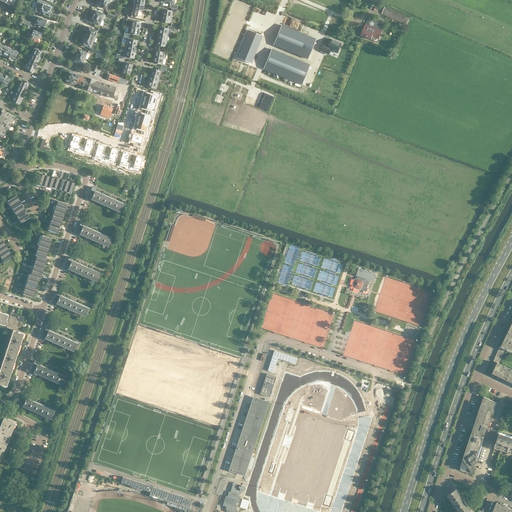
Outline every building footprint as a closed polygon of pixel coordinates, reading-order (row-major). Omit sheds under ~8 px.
[(98,0),(98,2),(98,3),(97,5),(107,9),(108,6),(107,6),(108,3),(100,0),(98,0)] [(174,5),(174,3),(175,0),(173,0),(164,0),(164,1),(170,2),(170,4),(170,8),(172,8),(177,9),(178,6),(174,5)] [(51,7),(43,4),(42,8),(41,8),(39,8),(39,6),(37,5),(36,7),(34,11),(39,12),(39,13),(49,16),(50,12),(50,11),(51,7)] [(162,15),(170,17),(171,14),(172,14),(172,11),(177,12),(177,9),(172,8),(171,11),(168,11),(168,10),(166,10),(163,10),(162,12),(161,13),(161,14),(162,15)] [(407,25),(409,19),(385,8),(382,14),(407,25)] [(143,11),(133,9),(132,9),(131,13),(132,13),(132,15),(142,17),(142,14),(143,14),(143,12),(143,11)] [(93,15),(93,16),(102,20),(104,14),(95,10),(94,13),(93,13),(92,15),(93,15)] [(34,21),(32,25),(34,25),(34,26),(44,30),(46,25),(45,25),(46,20),(35,16),(34,20),(37,21),(37,22),(36,21),(36,22),(34,21)] [(92,17),(91,18),(91,19),(90,21),(101,26),(103,21),(102,20),(93,16),(92,17)] [(368,18),(361,36),(377,42),(378,39),(384,25),(368,18)] [(282,25),(274,44),(308,58),(316,39),(282,25)] [(158,33),(167,35),(167,32),(169,32),(169,29),(174,30),(175,27),(173,27),(171,26),(168,26),(167,29),(164,28),(165,28),(163,27),(163,28),(159,27),(159,30),(158,31),(158,32),(158,33)] [(85,33),(94,36),(95,33),(96,34),(97,31),(88,27),(87,29),(86,29),(85,32),(85,33)] [(249,30),(237,57),(251,63),(262,35),(249,30)] [(29,34),(28,38),(29,39),(39,43),(41,38),(40,38),(41,33),(33,31),(32,35),(31,34),(31,35),(29,34)] [(83,38),(92,42),(93,39),(94,39),(95,37),(94,36),(85,33),(85,35),(84,34),(83,38)] [(92,42),(83,38),(81,41),(82,41),(81,44),(90,48),(89,50),(97,54),(104,57),(105,56),(102,55),(103,52),(96,49),(95,50),(93,49),(94,47),(91,46),(91,45),(90,45),(92,42)] [(323,44),(320,50),(328,54),(330,49),(337,52),(341,43),(330,38),(327,46),(323,44)] [(41,55),(41,56),(42,54),(41,54),(42,52),(40,52),(41,49),(33,46),(29,53),(32,54),(40,58),(41,55)] [(7,48),(4,56),(8,59),(12,51),(7,48)] [(75,55),(84,58),(86,55),(87,56),(88,53),(78,49),(77,51),(77,52),(75,55)] [(272,49),(264,68),(302,84),(310,65),(272,49)] [(135,52),(125,50),(124,50),(123,55),(117,54),(116,58),(119,58),(124,59),(125,59),(126,57),(134,58),(134,56),(135,55),(135,54),(135,53),(135,52)] [(154,54),(153,56),(154,56),(154,57),(162,58),(163,56),(164,56),(165,53),(169,54),(170,51),(165,50),(165,53),(160,52),(160,51),(158,51),(158,52),(155,51),(155,54),(154,54)] [(12,51),(8,59),(13,61),(13,60),(13,61),(17,53),(12,51)] [(29,59),(38,63),(39,60),(39,61),(40,58),(32,54),(29,59)] [(85,59),(84,58),(75,55),(74,58),(75,58),(74,61),(83,64),(85,59)] [(162,64),(163,62),(162,62),(162,58),(154,57),(153,58),(152,60),(153,60),(153,63),(156,63),(156,64),(158,64),(162,64),(161,68),(166,69),(167,65),(162,64)] [(27,64),(36,68),(38,63),(37,63),(38,63),(29,59),(27,64)] [(30,71),(29,72),(32,73),(33,72),(33,73),(33,72),(34,72),(36,68),(27,64),(25,69),(30,71)] [(159,77),(161,72),(165,73),(166,69),(161,68),(160,71),(157,70),(157,69),(155,69),(155,70),(152,69),(151,71),(150,71),(149,73),(150,74),(159,77)] [(79,75),(76,74),(70,72),(67,81),(72,82),(72,84),(74,85),(76,84),(79,76),(79,75)] [(123,84),(125,79),(119,77),(119,78),(110,74),(108,80),(117,83),(117,82),(123,84)] [(148,80),(161,84),(162,83),(158,82),(159,77),(150,74),(149,77),(148,77),(148,79),(148,80)] [(6,75),(2,83),(7,86),(10,79),(10,78),(6,75)] [(85,78),(79,76),(76,84),(82,86),(85,78)] [(85,78),(82,86),(82,88),(113,98),(116,88),(88,78),(88,79),(85,78)] [(148,80),(148,83),(147,83),(146,85),(147,85),(146,88),(153,90),(154,88),(156,89),(158,83),(161,84),(148,80)] [(20,81),(18,86),(27,90),(29,85),(28,85),(28,84),(28,83),(25,82),(25,83),(20,81)] [(27,90),(18,86),(15,91),(24,94),(27,90)] [(15,91),(13,96),(21,99),(22,99),(23,96),(24,94),(15,91)] [(143,96),(142,100),(155,104),(156,97),(158,98),(160,94),(153,92),(152,95),(144,93),(143,96)] [(21,99),(13,96),(12,95),(9,100),(11,101),(19,104),(20,104),(21,102),(21,101),(21,99)] [(116,103),(115,103),(98,97),(95,106),(104,109),(101,117),(109,120),(116,103)] [(142,100),(140,107),(148,109),(147,112),(154,114),(155,110),(153,110),(155,104),(142,100)] [(14,121),(16,117),(5,111),(5,110),(0,108),(0,111),(3,113),(0,118),(0,136),(3,138),(5,135),(3,134),(4,133),(6,134),(7,131),(5,131),(6,129),(10,130),(11,127),(10,126),(10,125),(12,126),(13,124),(12,123),(13,121),(14,121)] [(138,113),(136,120),(149,124),(151,118),(153,118),(154,114),(147,112),(146,116),(138,113)] [(135,124),(135,127),(142,129),(141,132),(148,134),(149,131),(147,130),(149,124),(136,120),(135,124)] [(131,138),(130,141),(136,142),(135,144),(140,146),(140,144),(142,144),(144,138),(147,138),(148,134),(141,132),(140,136),(133,134),(132,134),(131,138)] [(71,141),(69,145),(70,145),(70,148),(76,150),(75,152),(79,153),(81,146),(78,145),(80,137),(79,137),(76,136),(73,135),(72,141),(71,141)] [(81,146),(79,153),(83,154),(84,152),(90,154),(91,149),(92,149),(93,145),(92,145),(93,141),(91,141),(91,140),(87,139),(87,140),(87,139),(84,147),(81,146)] [(96,152),(94,157),(100,159),(100,161),(104,162),(106,155),(102,154),(105,146),(104,146),(100,145),(98,144),(97,148),(95,148),(94,151),(96,152)] [(106,155),(104,162),(107,163),(108,161),(114,163),(116,158),(117,158),(118,154),(117,154),(118,150),(115,149),(112,148),(111,148),(109,156),(106,155)] [(120,160),(119,165),(125,167),(124,169),(128,170),(130,163),(127,162),(129,154),(125,153),(123,152),(121,156),(120,156),(119,159),(120,160)] [(130,163),(128,170),(132,171),(133,169),(139,171),(140,166),(142,166),(143,162),(142,162),(143,158),(140,157),(137,156),(136,156),(134,164),(130,163)] [(40,188),(41,184),(45,175),(39,173),(35,186),(40,188)] [(45,175),(41,184),(47,186),(50,177),(45,175)] [(61,189),(66,191),(70,181),(64,180),(61,189)] [(87,199),(90,200),(91,198),(119,211),(123,204),(95,191),(96,188),(92,186),(91,189),(87,199)] [(8,201),(10,205),(19,200),(16,196),(8,201)] [(19,200),(10,205),(13,210),(22,205),(19,200)] [(56,206),(66,209),(67,204),(58,200),(56,206)] [(25,209),(22,205),(13,210),(16,215),(25,209)] [(66,209),(56,206),(54,211),(64,214),(66,209)] [(16,215),(19,219),(27,214),(25,209),(16,215)] [(64,214),(54,211),(52,216),(62,219),(64,214)] [(27,214),(19,219),(21,223),(30,217),(27,214)] [(111,238),(106,236),(83,226),(84,223),(80,221),(79,224),(80,224),(75,234),(79,235),(80,233),(108,246),(111,238)] [(40,240),(50,243),(52,238),(42,235),(40,240)] [(40,240),(38,245),(48,248),(50,243),(40,240)] [(48,248),(38,245),(37,250),(47,253),(48,248)] [(0,253),(0,255),(2,259),(10,253),(7,248),(0,253)] [(35,255),(47,259),(47,258),(45,258),(47,253),(37,250),(35,255)] [(10,253),(2,259),(4,263),(13,257),(10,253)] [(47,259),(35,255),(37,256),(35,260),(45,264),(47,259)] [(64,268),(67,270),(68,268),(96,281),(100,273),(72,261),(73,258),(69,256),(68,259),(68,260),(64,268)] [(32,270),(42,273),(44,268),(34,265),(32,270)] [(358,276),(369,280),(374,281),(376,274),(359,268),(356,275),(358,276)] [(29,274),(39,277),(40,278),(42,273),(32,270),(30,274),(29,274)] [(29,274),(27,279),(37,282),(39,277),(29,274)] [(369,280),(358,276),(357,278),(354,279),(352,285),(354,288),(359,290),(362,289),(363,291),(365,292),(367,291),(368,289),(367,287),(369,280)] [(26,283),(24,289),(34,292),(36,287),(26,283)] [(34,292),(24,289),(23,294),(32,297),(34,292)] [(60,296),(61,293),(58,291),(57,294),(53,304),(56,305),(56,303),(85,316),(88,309),(60,296)] [(0,323),(5,325),(6,324),(7,322),(8,322),(10,316),(8,315),(9,314),(1,312),(2,310),(0,308),(0,323)] [(6,324),(5,325),(7,326),(6,327),(13,330),(13,329),(17,331),(17,329),(20,330),(24,317),(11,312),(10,316),(8,322),(7,322),(6,324)] [(49,330),(50,328),(46,326),(45,329),(41,339),(44,340),(45,338),(73,351),(77,343),(49,330)] [(13,329),(13,330),(7,347),(18,351),(21,343),(23,344),(23,341),(21,341),(24,333),(23,333),(23,331),(20,330),(17,329),(17,331),(13,329)] [(511,334),(508,332),(501,347),(505,349),(511,352),(511,350),(511,334)] [(7,347),(1,366),(12,370),(15,361),(17,362),(18,359),(16,358),(18,351),(7,347)] [(274,351),(267,371),(273,373),(276,365),(277,361),(281,359),(284,360),(295,364),(297,358),(274,351)] [(66,377),(41,366),(38,364),(39,362),(35,360),(34,363),(30,372),(33,374),(34,372),(62,385),(66,377)] [(497,362),(492,373),(499,376),(505,366),(499,363),(497,362)] [(0,385),(5,387),(6,386),(7,386),(9,378),(11,379),(12,377),(10,376),(12,370),(1,366),(0,369),(0,383),(0,384),(0,385)] [(511,369),(505,366),(499,376),(507,380),(511,369)] [(266,374),(263,383),(265,384),(264,385),(263,385),(260,394),(269,397),(272,390),(271,388),(271,386),(273,386),(276,377),(266,374)] [(23,406),(51,419),(55,411),(27,398),(28,396),(24,394),(23,397),(19,407),(22,408),(23,406)] [(253,396),(228,471),(244,476),(269,402),(253,396)] [(473,429),(471,433),(484,437),(486,438),(485,441),(495,444),(500,432),(491,429),(487,428),(487,427),(489,428),(497,403),(484,396),(477,418),(476,417),(472,429),(473,429)] [(4,417),(0,427),(0,460),(16,422),(4,417)] [(511,435),(500,431),(494,447),(511,453),(511,435)] [(472,473),(484,437),(471,433),(463,459),(464,459),(463,462),(462,462),(461,463),(460,464),(460,465),(460,467),(460,468),(462,470),(462,471),(463,471),(464,471),(465,471),(466,471),(467,470),(468,469),(469,469),(469,468),(472,473)] [(280,454),(287,456),(289,447),(281,446),(280,454)] [(152,487),(123,477),(121,482),(147,491),(148,489),(151,490),(152,487)] [(226,495),(224,500),(223,505),(226,506),(227,511),(234,511),(237,510),(236,504),(240,500),(239,495),(242,492),(243,491),(244,486),(233,482),(231,490),(233,490),(233,493),(229,496),(226,495)] [(195,500),(152,486),(152,487),(151,490),(148,489),(147,491),(146,494),(149,496),(167,502),(166,504),(184,510),(184,511),(186,511),(187,511),(189,509),(192,510),(195,500)] [(448,495),(452,502),(457,508),(466,502),(464,500),(461,495),(456,488),(448,495)] [(466,502),(457,508),(459,511),(472,511),(471,509),(466,502)] [(493,511),(492,511),(493,511),(494,511),(510,511),(511,509),(505,506),(506,505),(503,504),(503,505),(497,503),(493,510),(493,511)]
